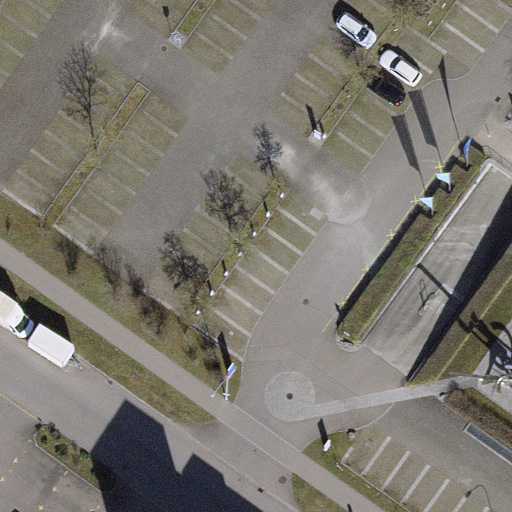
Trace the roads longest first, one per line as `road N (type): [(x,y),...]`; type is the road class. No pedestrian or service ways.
road 1 (unknown): [(128,255),(242,333),(293,309),(499,45),(496,0)]
road 2 (unknown): [(128,255),(295,0)]
road 3 (tertiary): [(230,511),(0,350)]
road 4 (unknown): [(0,145),(128,255)]
